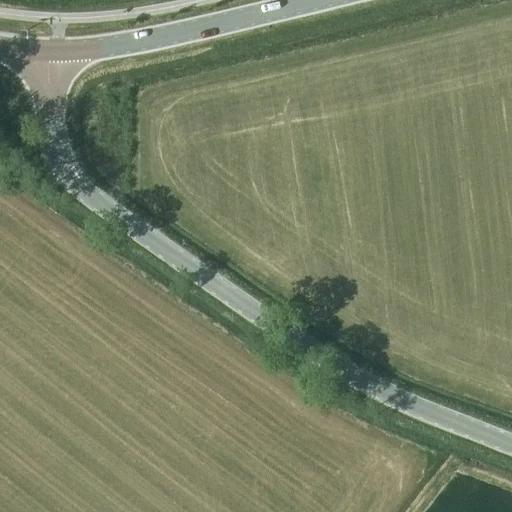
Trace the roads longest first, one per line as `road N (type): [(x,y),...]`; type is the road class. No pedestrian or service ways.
road 1 (tertiary): [(511,445),(441,419),(277,328),(85,195),(55,149),(55,51)]
road 2 (secondary): [(55,51),(132,43),(320,0)]
